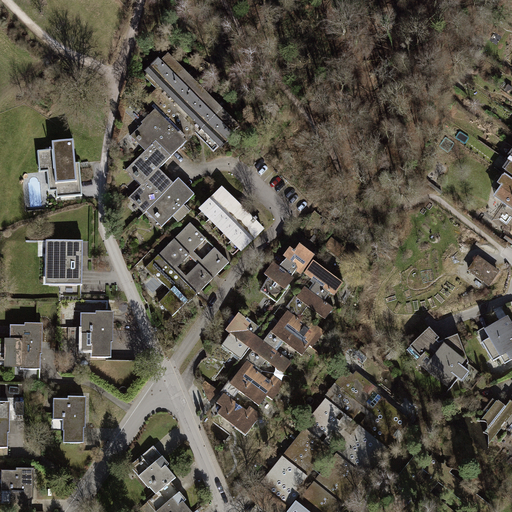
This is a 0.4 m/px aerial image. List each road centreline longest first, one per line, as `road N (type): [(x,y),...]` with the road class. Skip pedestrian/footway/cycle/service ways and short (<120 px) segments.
road 1 (residential): [(168,378),(241,267),(287,216),(230,161),(186,177),(179,169)]
road 2 (residential): [(168,378),(106,227),(104,179)]
road 3 (residential): [(75,511),(168,378)]
road 4 (residential): [(225,511),(168,378)]
road 5 (track): [(121,76),(60,49),(7,0)]
